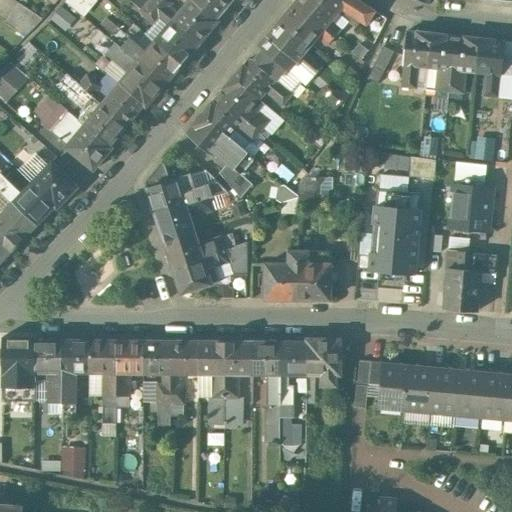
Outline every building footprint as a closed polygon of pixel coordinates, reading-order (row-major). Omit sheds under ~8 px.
[(94,0),(69,0),(84,13),(94,0)] [(172,5),(166,0),(152,0),(151,2),(174,22),(178,17),(169,9),(172,5)] [(232,0),(191,0),(191,1),(215,21),(232,0)] [(337,13),(321,0),(298,0),(294,5),(324,29),(330,21),(337,13)] [(347,0),(321,0),(337,13),(341,9),(347,0)] [(375,12),(356,0),(347,0),(341,9),(367,25),(375,12)] [(29,37),(44,18),(21,1),(7,20),(29,37)] [(215,21),(191,1),(178,17),(174,22),(201,44),(218,24),(215,21)] [(151,2),(143,11),(161,26),(164,22),(170,27),(174,22),(151,2)] [(66,28),(77,17),(64,5),(53,17),(66,28)] [(324,29),(294,5),(280,22),(310,45),(317,37),(324,29)] [(341,30),(330,21),(324,29),(335,38),(341,30)] [(157,42),(184,65),(201,44),(174,22),(170,27),(157,42)] [(310,45),(280,22),(259,47),(264,50),(285,68),(285,69),(288,71),(297,61),(314,76),(324,64),(316,57),(314,60),(304,52),(310,45)] [(149,53),(121,29),(111,40),(117,44),(140,64),(149,53)] [(324,29),(317,37),(327,46),(335,38),(324,29)] [(432,34),(415,32),(415,34),(407,34),(404,66),(429,69),(432,34)] [(447,35),(432,34),(429,69),(440,70),(453,72),(455,39),(447,38),(447,35)] [(111,40),(106,35),(97,45),(108,54),(117,44),(111,40)] [(480,39),(464,37),(463,39),(455,39),(453,72),(466,73),(477,74),(480,39)] [(496,40),(480,39),(477,74),(487,75),(500,76),(501,76),(503,58),(504,45),(495,44),(496,40)] [(20,56),(33,65),(42,50),(29,42),(20,56)] [(149,53),(140,64),(166,86),(184,65),(157,42),(149,53)] [(140,64),(117,44),(108,54),(122,66),(125,62),(134,70),(140,64)] [(385,49),(369,80),(379,85),(395,53),(385,49)] [(285,68),(264,50),(254,62),(275,81),(285,69),(285,68)] [(511,58),(503,58),(501,76),(511,77),(511,58)] [(0,71),(0,93),(8,101),(31,76),(11,59),(0,71)] [(254,62),(250,59),(244,67),(243,66),(233,77),(259,99),(266,91),(275,81),(254,62)] [(314,76),(297,61),(288,71),(305,86),(306,86),(314,76)] [(166,86),(140,64),(134,70),(121,85),(145,105),(147,108),(166,86)] [(453,72),(440,70),(438,92),(451,94),(453,72)] [(466,73),(453,72),(451,94),(464,95),(466,73)] [(500,76),(487,75),(485,97),(497,98),(500,76)] [(80,87),(68,77),(59,88),(84,110),(79,122),(85,127),(103,106),(80,87)] [(89,77),(80,87),(103,106),(108,100),(99,93),(103,89),(89,77)] [(259,99),(233,77),(225,87),(226,89),(219,97),(243,118),(259,99)] [(292,95),(275,81),(266,91),(283,105),(292,95)] [(145,105),(121,85),(108,100),(103,106),(127,126),(145,105)] [(243,118),(219,97),(213,104),(212,103),(202,114),(228,136),(243,118)] [(127,126),(103,106),(85,127),(109,147),(127,126)] [(228,136),(202,114),(192,126),(194,128),(187,136),(213,156),(215,154),(228,137),(228,136)] [(66,124),(56,135),(69,146),(78,135),(66,124)] [(109,147),(85,127),(78,135),(69,146),(67,148),(93,170),(111,149),(109,147)] [(472,156),(495,157),(496,137),(472,136),(472,156)] [(251,156),(228,137),(215,154),(227,165),(237,173),(238,172),(251,156)] [(38,156),(30,148),(24,154),(32,162),(37,157),(38,156)] [(387,152),(381,187),(408,192),(414,157),(387,152)] [(50,169),(37,157),(32,162),(29,166),(41,178),(50,169)] [(469,177),(485,179),(487,166),(472,164),(469,177)] [(41,178),(34,185),(56,206),(58,208),(78,187),(54,165),(50,169),(41,178)] [(237,173),(227,165),(218,173),(240,199),(252,185),(238,172),(237,173)] [(24,195),(1,173),(0,173),(0,190),(14,205),(24,195)] [(204,187),(194,190),(190,176),(178,180),(186,206),(208,199),(204,187)] [(178,179),(148,189),(156,215),(186,206),(178,180),(178,179)] [(218,182),(204,187),(208,199),(227,193),(218,182)] [(24,195),(14,205),(37,226),(56,206),(34,185),(24,195)] [(308,196),(308,186),(298,186),(298,196),(308,196)] [(14,205),(0,190),(0,202),(8,211),(14,205)] [(449,191),(447,207),(491,211),(493,195),(449,191)] [(422,205),(422,196),(400,195),(382,195),(382,205),(422,205)] [(208,199),(186,206),(190,217),(212,210),(208,199)] [(8,211),(0,219),(0,229),(17,246),(37,226),(14,205),(8,211)] [(186,206),(156,215),(165,241),(195,231),(190,217),(186,206)] [(491,211),(447,207),(446,224),(490,227),(491,211)] [(0,263),(17,246),(0,229),(0,263)] [(195,231),(165,241),(173,266),(203,257),(199,245),(195,231)] [(221,238),(199,245),(203,257),(225,250),(221,238)] [(245,243),(225,250),(229,262),(232,261),(232,275),(245,275),(245,243)] [(411,248),(392,246),(390,265),(409,267),(411,248)] [(225,250),(203,257),(211,283),(220,280),(215,266),(229,262),(225,250)] [(449,251),(447,269),(482,272),(493,273),(495,256),(449,251)] [(297,253),(288,253),(287,265),(297,265),(297,253)] [(307,253),(297,253),(297,265),(307,265),(307,253)] [(203,257),(173,266),(181,292),(211,283),(203,257)] [(287,265),(265,264),(265,300),(296,301),(297,265),(287,265)] [(390,265),(376,264),(375,269),(368,269),(366,292),(373,293),(372,303),(406,306),(409,267),(390,265)] [(307,265),(297,265),(296,301),(329,301),(330,266),(307,265)] [(482,272),(447,269),(444,309),(479,312),(482,272)] [(36,337),(2,337),(1,381),(14,381),(35,381),(36,373),(36,341),(36,337)] [(340,340),(307,339),(307,343),(307,374),(320,374),(335,374),(339,374),(340,340)] [(63,342),(36,341),(36,373),(52,373),(62,373),(63,342)] [(90,341),(63,342),(62,373),(73,373),(90,373),(90,341)] [(117,342),(90,341),(90,373),(104,373),(117,373),(117,342)] [(145,342),(117,342),(117,373),(130,374),(145,374),(145,342)] [(173,342),(145,342),(145,374),(164,374),(172,374),(173,342)] [(200,342),(173,342),(172,374),(180,374),(200,374),(200,342)] [(225,342),(200,342),(200,374),(213,374),(225,374),(225,342)] [(252,342),(225,342),(225,374),(237,374),(252,374),(252,342)] [(280,343),(252,342),(252,374),(271,374),(276,374),(279,374),(280,343)] [(307,343),(280,343),(279,374),(287,374),(307,374),(307,343)] [(371,362),(359,360),(357,384),(369,385),(371,362)] [(383,363),(371,362),(369,385),(381,386),(383,364),(383,363)] [(409,367),(383,364),(379,407),(405,410),(409,367)] [(434,369),(409,367),(405,410),(430,412),(434,369)] [(455,414),(459,371),(434,369),(430,412),(455,414)] [(484,374),(459,371),(455,414),(480,417),(484,374)] [(62,373),(52,373),(52,385),(49,385),(49,402),(62,403),(62,373)] [(73,373),(62,373),(62,403),(76,403),(76,385),(73,385),(73,373)] [(117,373),(104,373),(104,406),(116,406),(117,373)] [(130,374),(117,373),(116,406),(130,406),(130,374)] [(172,374),(164,374),(164,385),(159,385),(158,402),(172,403),(172,374)] [(180,374),(172,374),(172,403),(185,403),(185,385),(180,385),(180,374)] [(225,374),(213,374),(213,396),(225,397),(225,374)] [(237,374),(225,374),(225,397),(237,397),(237,374)] [(271,386),(266,385),(266,404),(279,404),(279,374),(276,374),(271,374),(271,386)] [(287,386),(287,374),(279,374),(279,404),(292,404),(292,386),(287,386)] [(335,374),(320,374),(320,385),(335,385),(335,374)] [(509,376),(484,374),(480,417),(505,419),(509,376)] [(14,381),(1,381),(1,389),(14,390),(14,381)] [(368,386),(356,385),(354,408),(366,409),(368,386)] [(87,476),(87,446),(64,445),(63,475),(87,476)] [(396,511),(397,500),(371,498),(369,511),(396,511)]
